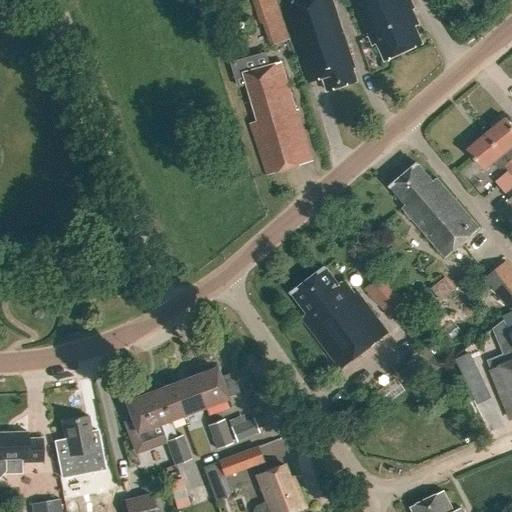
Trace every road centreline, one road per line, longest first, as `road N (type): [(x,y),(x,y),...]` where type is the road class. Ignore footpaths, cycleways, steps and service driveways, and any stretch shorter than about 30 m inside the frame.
road 1 (unclassified): [(56,0),(169,312)]
road 2 (residential): [(367,501),(223,277)]
road 3 (unclassified): [(223,277),(401,121)]
road 4 (unclassified): [(0,364),(79,352),(169,312)]
road 5 (residential): [(511,250),(401,121)]
road 6 (residential): [(367,501),(511,441)]
road 7 (unclassified): [(401,121),(511,28)]
